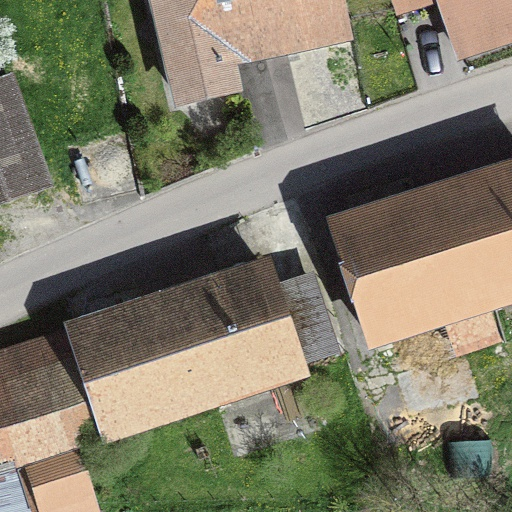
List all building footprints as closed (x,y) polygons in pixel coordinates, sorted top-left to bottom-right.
[(154,0),(178,98),(232,86),(226,61),(349,36),(340,0),(154,0)] [(511,0),(441,0),(459,54),(511,36),(511,0)] [(0,88),(0,194),(38,181),(5,87),(0,88)] [(511,167),(334,224),(373,343),(452,317),(461,348),(491,338),(481,308),(511,297),(511,167)] [(75,335),(106,430),(297,368),(266,272),(94,329),(75,335)] [(0,465),(106,430),(75,335),(0,359),(0,465)] [(40,506),(41,511),(95,511),(77,454),(19,471),(31,509),(40,506)]
